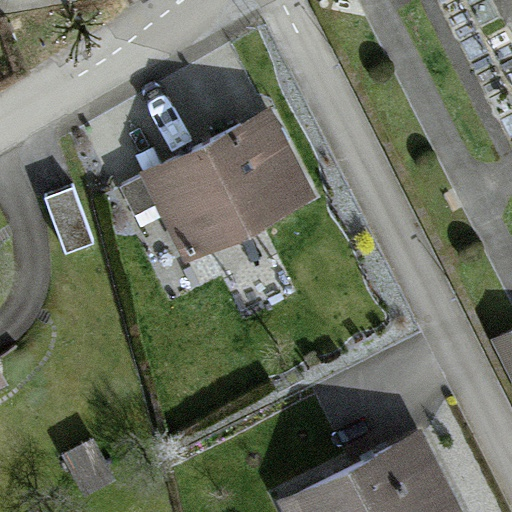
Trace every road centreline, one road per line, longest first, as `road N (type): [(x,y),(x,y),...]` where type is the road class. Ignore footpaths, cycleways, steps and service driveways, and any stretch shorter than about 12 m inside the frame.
road 1 (residential): [(511,449),(287,0)]
road 2 (residential): [(0,93),(145,0)]
